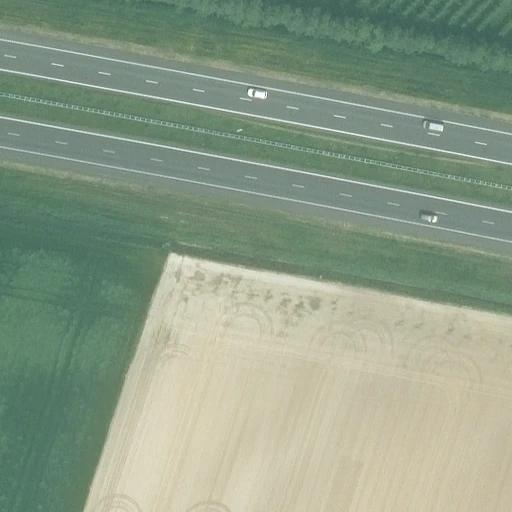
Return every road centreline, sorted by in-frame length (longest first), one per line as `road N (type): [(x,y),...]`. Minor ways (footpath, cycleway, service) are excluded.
road 1 (motorway): [(0,134),(511,229)]
road 2 (motorway): [(511,150),(0,56)]
